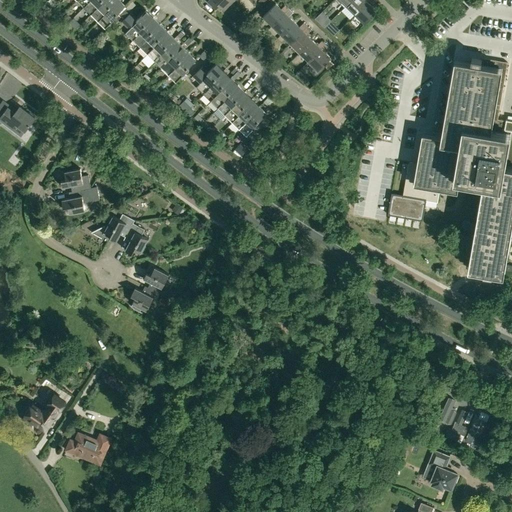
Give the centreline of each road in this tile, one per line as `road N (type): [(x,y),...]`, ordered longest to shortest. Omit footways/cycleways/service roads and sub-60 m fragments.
road 1 (primary): [(511,341),(265,203),(0,6)]
road 2 (primary): [(61,78),(247,217),(442,339),(511,372)]
road 3 (residential): [(107,275),(43,237),(34,223),(34,191),(75,112),(51,92)]
road 4 (residential): [(319,103),(177,2)]
road 5 (residential): [(319,103),(423,0)]
